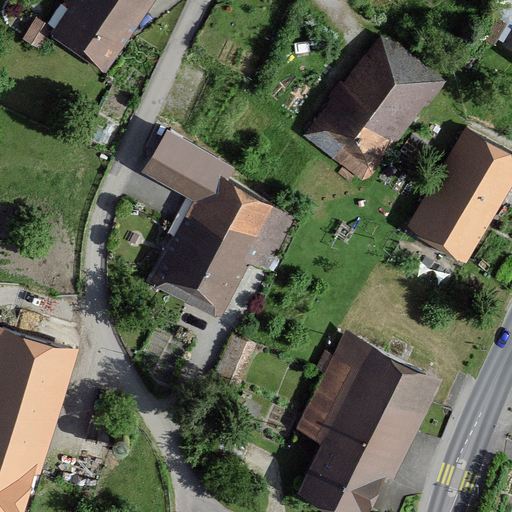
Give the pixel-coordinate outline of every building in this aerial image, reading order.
[(65,0),(69,2),(50,29),(105,67),(152,0),(65,0)] [(36,14),(23,37),(38,45),(51,23),(36,14)] [(445,84),(383,36),(305,136),(367,184),(445,84)] [(100,111),(110,116),(112,113),(101,107),(100,111)] [(166,121),(142,166),(194,195),(211,163),(226,172),(233,158),(166,121)] [(88,136),(97,140),(104,127),(95,123),(88,136)] [(511,162),(511,148),(466,124),(413,217),(424,224),(423,225),(461,248),(511,162)] [(300,212),(226,172),(211,163),(194,195),(149,276),(219,314),(250,258),(269,268),(300,212)] [(80,342),(0,318),(0,511),(19,511),(33,466),(42,469),(80,342)] [(426,371),(367,342),(371,340),(372,336),(372,333),(368,330),(365,329),(361,331),(359,335),(360,339),(352,335),(340,358),(324,351),(318,364),(331,371),(310,415),(304,411),(297,424),(304,428),(309,420),(336,433),(310,484),(358,508),(426,371)] [(235,330),(220,364),(239,373),(255,339),(235,330)]
